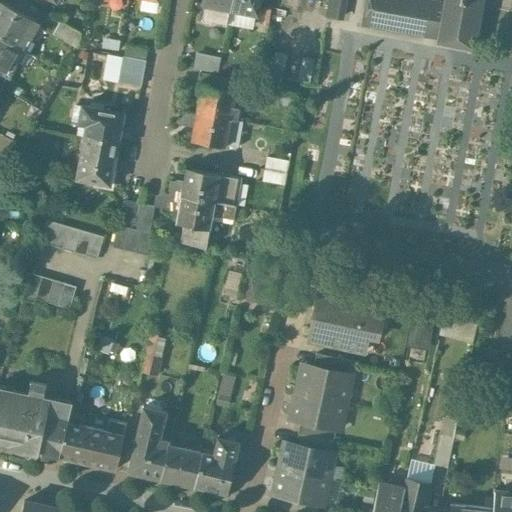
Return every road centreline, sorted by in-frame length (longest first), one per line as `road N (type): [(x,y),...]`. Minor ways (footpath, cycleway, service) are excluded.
road 1 (residential): [(0,469),(188,511)]
road 2 (residential): [(181,0),(152,152)]
